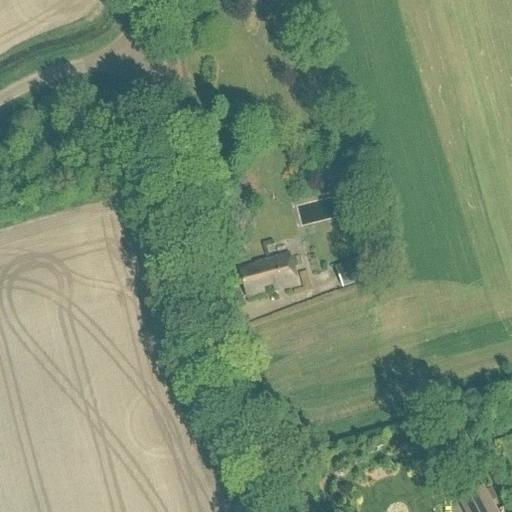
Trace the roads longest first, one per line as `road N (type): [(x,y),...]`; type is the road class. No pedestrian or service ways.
road 1 (tertiary): [(285,511),(204,333),(148,49)]
road 2 (unclassified): [(0,101),(41,77),(148,49)]
